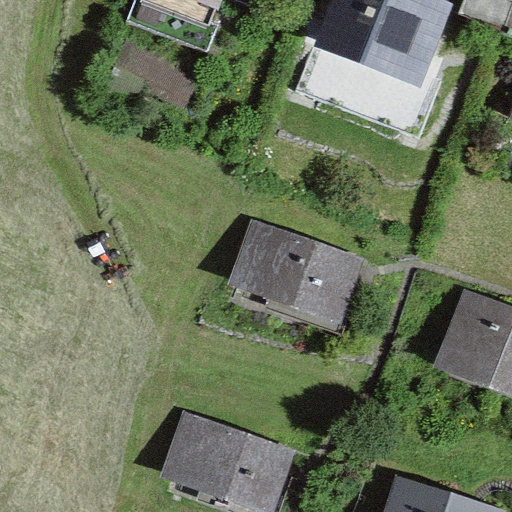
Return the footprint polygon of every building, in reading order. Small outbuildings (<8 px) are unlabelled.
[(209,0),(175,0),(204,12),(209,0)] [(420,6),(406,0),(328,0),(307,50),(385,85),(420,6)] [(193,74),(126,40),(104,84),(171,118),(193,74)] [(351,273),(255,231),(227,292),(323,334),(351,273)] [(511,325),(459,302),(429,370),(511,405),(511,325)] [(265,511),(285,461),(186,422),(163,479),(247,511),(265,511)] [(459,511),(396,487),(385,511),(459,511)]
